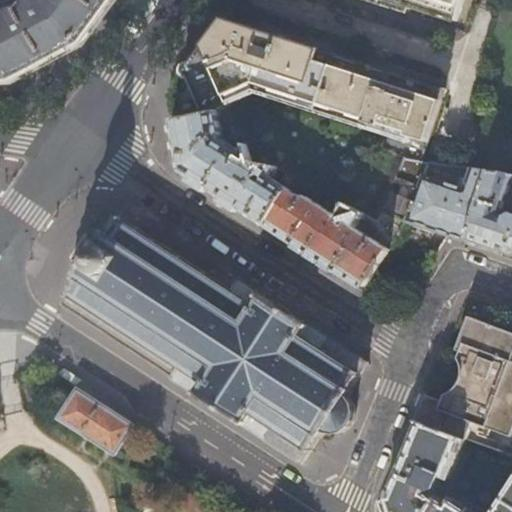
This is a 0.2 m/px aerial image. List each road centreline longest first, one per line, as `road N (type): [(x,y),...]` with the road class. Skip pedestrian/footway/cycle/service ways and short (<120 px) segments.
road 1 (tertiary): [(0,263),(36,331),(321,511)]
road 2 (residential): [(414,353),(76,136)]
road 3 (residential): [(346,511),(414,353)]
road 4 (tertiary): [(178,0),(76,136)]
road 5 (residential): [(414,353),(452,268),(511,284)]
road 6 (tertiary): [(76,136),(0,252)]
